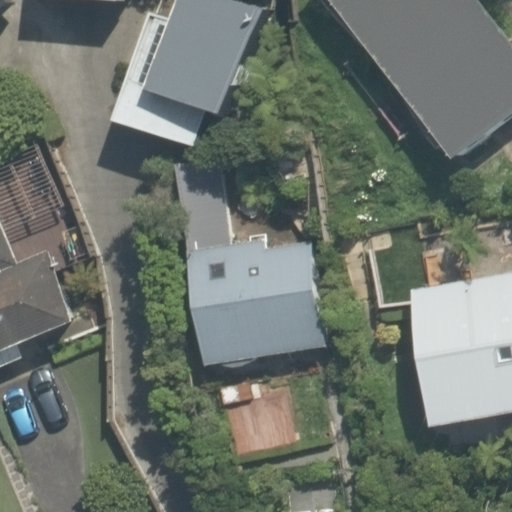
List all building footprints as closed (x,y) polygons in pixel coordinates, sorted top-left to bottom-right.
[(0,0),(0,25),(21,5),(16,0),(0,0)] [(268,10),(271,0),(166,0),(127,121),(208,148),(220,109),(239,115),(272,12),(268,10)] [(341,0),(464,158),(511,121),(511,34),(485,0),(341,0)] [(184,166),(213,363),(332,345),(317,243),(275,249),(274,240),(237,246),(224,160),(184,166)] [(0,354),(84,319),(55,249),(24,261),(0,203),(0,354)] [(511,273),(420,289),(444,425),(511,413),(511,273)]
